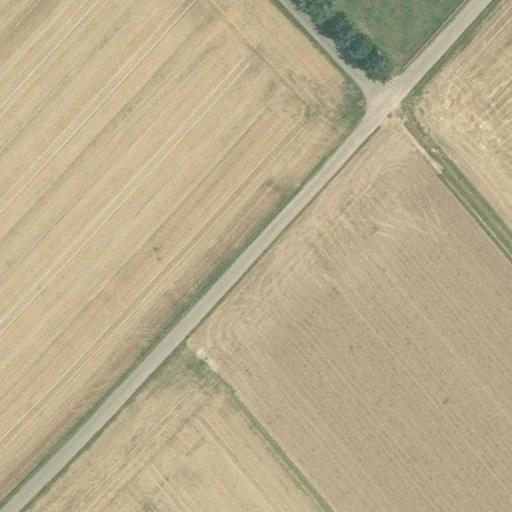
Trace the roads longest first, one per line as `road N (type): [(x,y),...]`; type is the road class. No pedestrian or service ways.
road 1 (residential): [(7,511),(395,113)]
road 2 (track): [(395,113),(511,253)]
road 3 (residential): [(286,0),(395,113)]
road 4 (residential): [(395,113),(498,0)]
